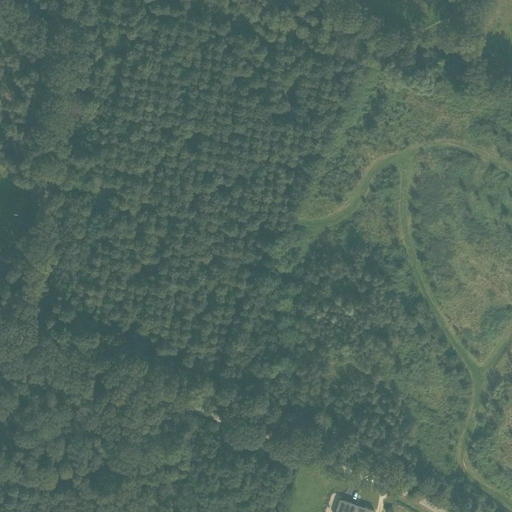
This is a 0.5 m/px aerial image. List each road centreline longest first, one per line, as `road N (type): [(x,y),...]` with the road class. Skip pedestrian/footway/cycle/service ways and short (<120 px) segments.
road 1 (track): [(509,511),(455,463),(471,384),(422,295),(404,239),(402,159),(386,156),(372,166),(347,211),(318,225),(52,186)]
road 2 (track): [(32,340),(77,0)]
road 3 (unclassified): [(439,511),(146,389)]
road 4 (track): [(511,69),(334,0)]
road 5 (track): [(146,389),(0,327)]
road 6 (track): [(511,172),(456,143),(393,156)]
road 7 (track): [(146,389),(122,511)]
